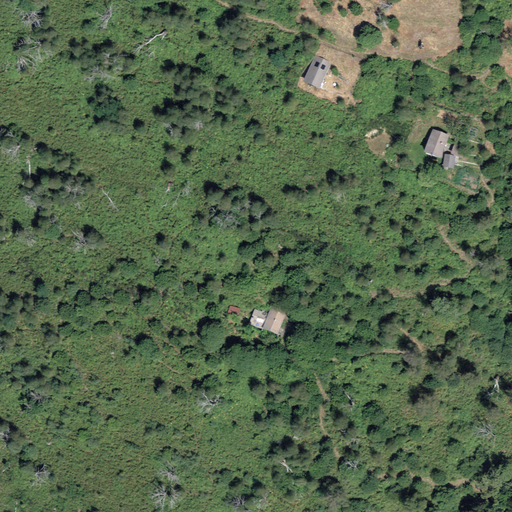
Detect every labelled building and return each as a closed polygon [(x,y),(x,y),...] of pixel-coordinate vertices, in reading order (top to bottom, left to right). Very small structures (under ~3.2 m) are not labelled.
[(314,56),(303,82),(320,89),(330,63),(314,56)] [(432,130),(423,152),(441,158),(449,136),(432,130)] [(454,142),(450,154),(459,157),(463,146),(454,142)] [(454,155),(444,154),(443,167),(453,169),(454,155)] [(240,309),(229,306),(227,314),(238,317),(240,309)] [(286,313),(271,307),(268,315),(255,309),(249,323),(277,335),(286,313)]
